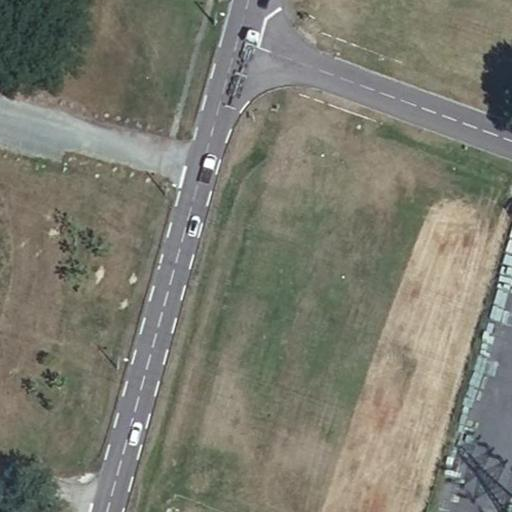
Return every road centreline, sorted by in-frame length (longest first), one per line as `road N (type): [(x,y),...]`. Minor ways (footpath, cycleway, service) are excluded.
road 1 (unclassified): [(231,48),(101,511)]
road 2 (unclassified): [(231,48),(511,149)]
